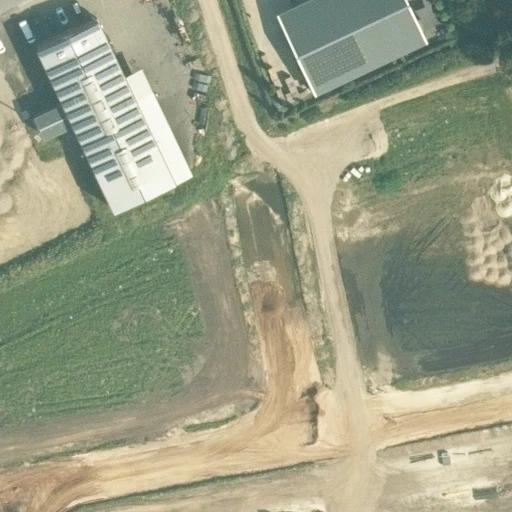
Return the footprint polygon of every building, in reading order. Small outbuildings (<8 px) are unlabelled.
[(407,0),(294,0),(276,9),(318,92),(426,36),(407,0)] [(35,44),(112,207),(190,170),(154,94),(137,102),(95,15),(35,44)] [(376,345),(379,363),(511,338),(511,292),(505,258),(365,284),(367,295),(376,345)] [(344,350),(376,345),(367,295),(336,300),(344,350)] [(511,511),(511,443),(352,476),(355,488),(359,511),(511,511)] [(359,511),(355,488),(279,502),(280,511),(359,511)]
